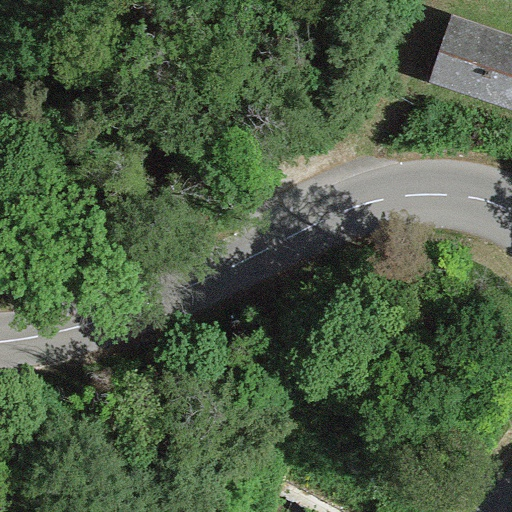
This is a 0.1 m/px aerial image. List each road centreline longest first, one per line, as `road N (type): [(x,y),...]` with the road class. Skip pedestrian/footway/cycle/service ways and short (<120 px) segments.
road 1 (tertiary): [(511,213),(450,194),(373,201),(38,337)]
road 2 (unknown): [(381,199),(366,159),(371,141),(421,86),(465,0)]
